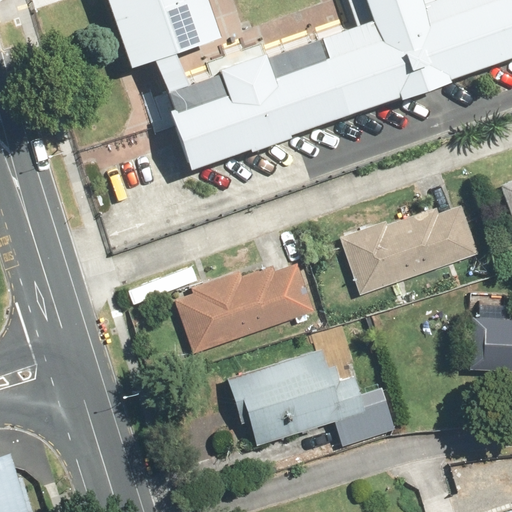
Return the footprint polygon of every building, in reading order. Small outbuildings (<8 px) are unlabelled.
[(211,38),(197,0),(96,0),(120,69),(211,38)] [(388,104),(511,58),(511,0),(352,0),(360,23),(154,93),(182,174),(388,104)] [(511,175),(489,183),(508,243),(511,242),(511,175)] [(454,196),(330,236),(350,296),(474,256),(454,196)] [(293,256),(168,297),(186,351),(310,310),(293,256)] [(511,317),(463,315),(460,374),(511,376),(511,317)] [(323,337),(219,370),(246,453),(329,426),(337,450),(405,429),(391,387),(365,395),(356,367),(335,374),(323,337)] [(0,511),(23,511),(6,457),(0,458),(0,511)]
